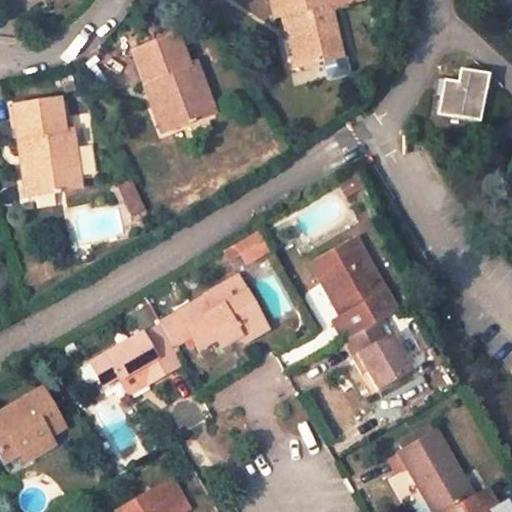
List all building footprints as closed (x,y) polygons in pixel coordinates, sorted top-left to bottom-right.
[(301,66),(341,58),(331,12),(344,8),(342,0),(269,0),(274,19),(281,17),(285,32),(292,30),(301,66)] [(285,32),(293,70),(301,66),(292,30),(285,32)] [(193,121),(215,113),(195,63),(188,65),(177,36),(130,53),(145,91),(153,88),(168,130),(187,123),(188,125),(194,123),(193,121)] [(480,122),(488,74),(460,69),(458,83),(444,80),(442,95),(438,114),(480,122)] [(444,80),(439,80),(436,94),(442,95),(444,80)] [(145,91),(161,133),(168,130),(153,88),(145,91)] [(60,192),(81,189),(74,130),(65,131),(60,99),(11,107),(19,157),(28,156),(33,196),(56,192),(56,194),(61,194),(60,192)] [(19,157),(25,197),(33,196),(28,156),(19,157)] [(251,233),(225,248),(237,268),(263,253),(251,233)] [(397,310),(354,238),(319,260),(348,312),(340,318),(332,322),(344,341),(381,319),(397,310)] [(319,260),(309,265),(340,318),(348,312),(319,260)] [(244,342),(269,328),(240,276),(177,312),(191,338),(197,348),(216,338),(217,340),(237,330),(241,336),(244,342)] [(150,305),(142,309),(155,329),(161,326),(159,322),(161,322),(150,305)] [(174,347),(191,338),(177,312),(161,322),(159,322),(161,326),(174,347)] [(377,388),(410,369),(381,319),(344,341),(363,373),(367,371),(377,388)] [(120,378),(140,366),(149,384),(166,375),(162,368),(180,358),(174,347),(161,326),(155,329),(143,336),(142,334),(91,363),(101,383),(116,374),(120,378)] [(421,350),(431,344),(422,329),(412,335),(421,350)] [(217,340),(221,347),(241,336),(237,330),(217,340)] [(162,368),(166,375),(184,364),(180,358),(162,368)] [(101,383),(103,387),(120,378),(116,374),(101,383)] [(51,436),(65,428),(42,388),(0,411),(0,453),(4,462),(19,454),(51,436)] [(400,448),(433,430),(429,424),(397,442),(400,448)] [(443,511),(473,495),(436,431),(399,452),(433,511),(443,511)] [(25,462),(56,444),(51,436),(19,454),(25,462)] [(183,511),(190,508),(173,480),(117,511),(183,511)] [(507,511),(502,503),(497,506),(486,487),(473,495),(443,511),(507,511)]
